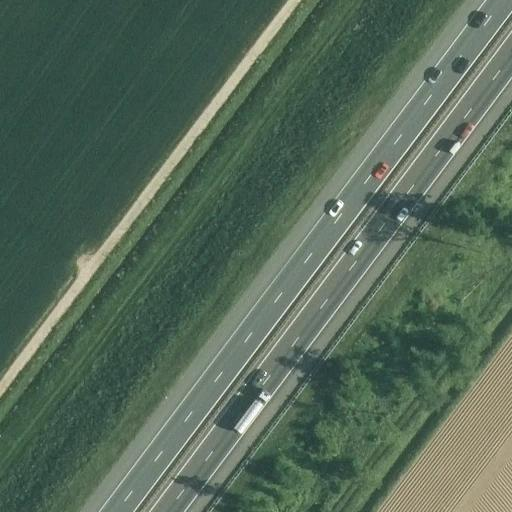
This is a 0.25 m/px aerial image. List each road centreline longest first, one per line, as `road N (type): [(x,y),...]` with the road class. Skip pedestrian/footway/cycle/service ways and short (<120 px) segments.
road 1 (motorway): [(505,0),(119,511)]
road 2 (motorway): [(178,511),(511,70)]
